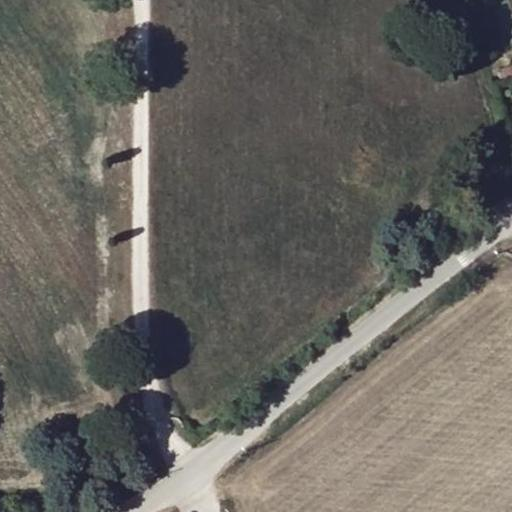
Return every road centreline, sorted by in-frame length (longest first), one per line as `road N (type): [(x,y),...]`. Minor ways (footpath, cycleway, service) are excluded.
road 1 (track): [(187,472),(158,424),(144,355),(139,0)]
road 2 (tertiary): [(130,511),(511,219)]
